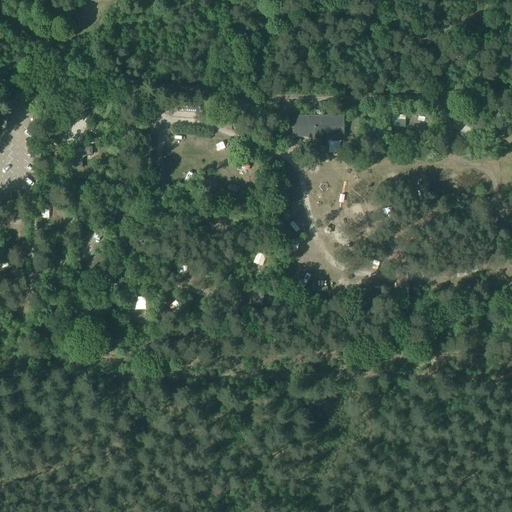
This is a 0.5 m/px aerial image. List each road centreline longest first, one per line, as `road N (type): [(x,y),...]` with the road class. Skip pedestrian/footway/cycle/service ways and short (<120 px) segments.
road 1 (track): [(511,377),(0,384)]
road 2 (track): [(136,382),(113,511)]
